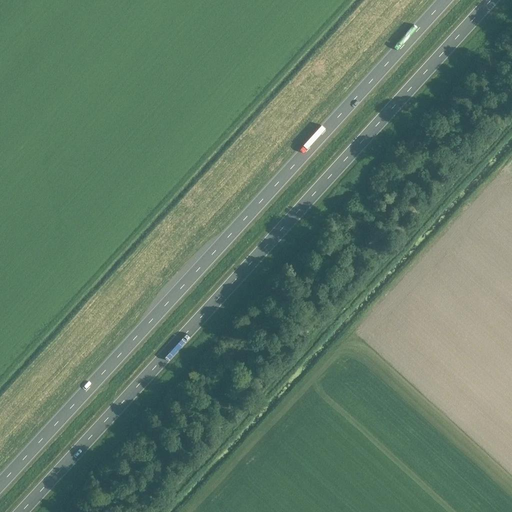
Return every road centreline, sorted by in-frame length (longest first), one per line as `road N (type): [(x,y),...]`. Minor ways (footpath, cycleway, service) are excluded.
road 1 (trunk): [(22,511),(493,0)]
road 2 (trunk): [(446,0),(0,486)]
